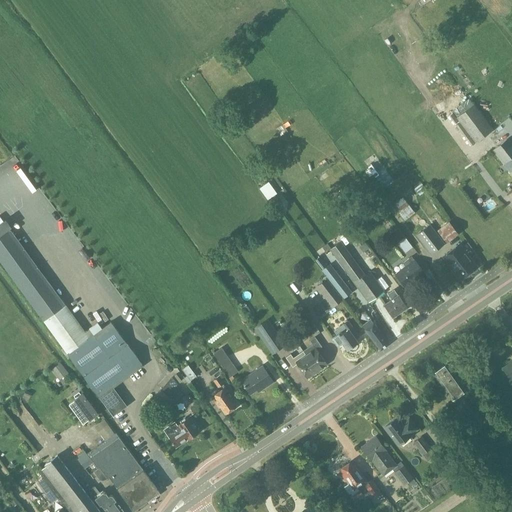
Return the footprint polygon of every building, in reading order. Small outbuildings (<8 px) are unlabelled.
[(432,98),(438,106),(452,96),(446,88),(432,98)] [(456,118),(476,143),(493,130),(474,105),(456,118)] [(288,132),(283,124),(276,129),(281,136),(288,132)] [(511,142),(509,138),(492,151),(511,175),(511,142)] [(361,162),(375,181),(386,173),(372,154),(361,162)] [(381,178),(381,185),(390,184),(389,177),(381,178)] [(268,182),(260,188),(275,209),(281,203),(274,195),(277,194),(268,182)] [(421,184),(415,189),(420,196),(427,190),(421,184)] [(405,221),(415,213),(406,201),(398,207),(401,211),(399,213),(405,221)] [(422,217),(410,223),(414,230),(425,224),(422,217)] [(10,229),(12,227),(6,219),(0,223),(0,254),(19,241),(10,229)] [(459,234),(449,222),(437,231),(447,243),(459,234)] [(430,224),(416,235),(431,255),(445,244),(430,224)] [(413,247),(398,228),(388,236),(396,245),(398,243),(405,253),(413,247)] [(355,230),(348,234),(358,248),(365,244),(355,230)] [(331,249),(330,249),(354,282),(369,303),(385,291),(370,271),(365,274),(341,241),(331,249)] [(327,244),(322,248),(325,252),(330,249),(331,249),(327,244)] [(477,267),(459,244),(443,257),(461,280),(477,267)] [(403,263),(406,267),(396,275),(404,286),(411,282),(410,282),(415,278),(416,279),(424,273),(415,261),(412,256),(403,263)] [(333,269),(329,264),(321,270),(325,275),(343,299),(351,293),(333,269)] [(22,292),(43,321),(66,305),(44,275),(22,292)] [(343,300),(327,279),(316,287),(332,308),(343,300)] [(388,294),(392,300),(385,305),(393,317),(406,308),(398,296),(394,290),(388,294)] [(43,321),(67,354),(69,355),(114,417),(128,406),(113,386),(142,365),(112,323),(95,335),(90,329),(85,332),(66,305),(43,321)] [(286,345),(268,319),(255,328),(273,354),(286,345)] [(381,350),(389,344),(374,324),(370,319),(362,326),(381,350)] [(335,331),(337,334),(331,338),(338,347),(343,343),(348,350),(351,348),(352,349),(356,346),(355,345),(357,343),(355,339),(359,337),(348,322),(335,331)] [(196,336),(192,330),(180,339),(184,345),(196,336)] [(303,351),(317,371),(327,364),(317,350),(322,347),(315,337),(310,341),(313,345),(303,351)] [(317,371),(303,351),(294,358),(291,354),(286,358),(293,367),(298,364),(307,378),(317,371)] [(232,362),(223,368),(230,378),(229,378),(234,386),(238,383),(233,376),(238,372),(232,362)] [(511,362),(503,368),(510,379),(509,380),(511,385),(511,362)] [(52,369),(60,380),(69,374),(61,363),(52,369)] [(453,401),(466,391),(447,364),(433,374),(453,401)] [(196,377),(188,365),(183,369),(191,381),(196,377)] [(250,394),(257,390),(264,385),(265,387),(273,382),(263,366),(242,381),(250,394)] [(224,384),(219,376),(213,381),(218,388),(224,384)] [(161,390),(156,396),(168,406),(173,400),(183,392),(172,377),(161,390)] [(482,395),(473,381),(467,385),(471,391),(472,391),(477,398),(482,395)] [(226,387),(214,395),(227,413),(236,407),(232,401),(234,399),(226,387)] [(83,394),(75,400),(76,401),(70,405),(84,424),(90,420),(90,421),(98,415),(83,394)] [(192,398),(188,395),(182,397),(182,402),(186,405),(191,403),(192,398)] [(476,413),(466,399),(448,413),(458,427),(476,413)] [(200,411),(197,405),(190,409),(194,415),(200,411)] [(508,426),(511,422),(511,414),(509,416),(508,414),(505,416),(499,407),(495,409),(501,418),(502,418),(508,426)] [(164,430),(176,448),(186,440),(187,441),(199,432),(195,425),(196,424),(191,416),(178,425),(175,422),(164,430)] [(95,423),(100,430),(107,425),(102,418),(95,423)] [(397,418),(384,428),(398,446),(411,436),(410,435),(418,430),(409,419),(402,424),(397,418)] [(159,492),(143,470),(116,433),(102,443),(144,499),(144,498),(146,501),(159,492)] [(375,437),(362,448),(372,461),(373,461),(383,474),(391,468),(395,465),(384,451),(385,450),(375,437)] [(421,437),(414,443),(423,455),(431,449),(421,437)] [(134,511),(146,501),(144,498),(144,499),(102,443),(87,454),(91,460),(93,463),(98,469),(99,468),(108,479),(106,480),(107,480),(110,478),(117,488),(134,511)] [(85,451),(77,457),(79,459),(78,460),(84,469),(93,463),(91,460),(87,454),(85,451)] [(33,463),(39,456),(35,452),(29,459),(33,463)] [(100,511),(57,455),(46,464),(47,466),(39,472),(69,511),(100,511)] [(416,482),(400,462),(395,465),(391,468),(405,487),(407,485),(410,487),(416,482)] [(343,475),(349,484),(344,487),(349,495),(351,494),(356,501),(364,496),(358,488),(367,482),(355,466),(353,467),(350,463),(342,469),(345,474),(343,475)] [(108,479),(99,468),(98,469),(94,472),(102,483),(106,481),(107,480),(106,480),(108,479)] [(41,482),(39,483),(46,493),(53,502),(55,500),(58,498),(51,489),(44,480),(41,482)] [(382,495),(372,480),(365,485),(374,500),(382,495)] [(124,511),(117,501),(113,495),(110,495),(109,496),(105,491),(101,494),(95,486),(92,489),(89,485),(87,487),(90,490),(88,491),(100,506),(102,505),(105,509),(106,511),(124,511)] [(28,491),(40,511),(43,511),(48,510),(34,488),(28,491)]
